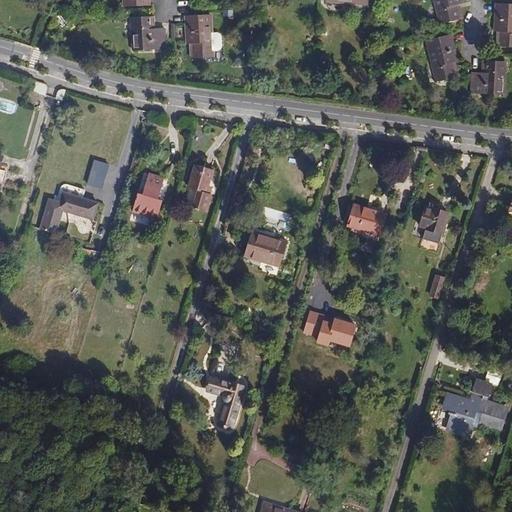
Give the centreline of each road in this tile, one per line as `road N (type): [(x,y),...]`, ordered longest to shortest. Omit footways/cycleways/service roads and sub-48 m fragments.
road 1 (residential): [(497,135),(498,153),(386,511)]
road 2 (residential): [(257,104),(164,408)]
road 3 (tertiary): [(257,104),(128,86),(0,49)]
road 4 (tertiary): [(497,135),(257,104)]
